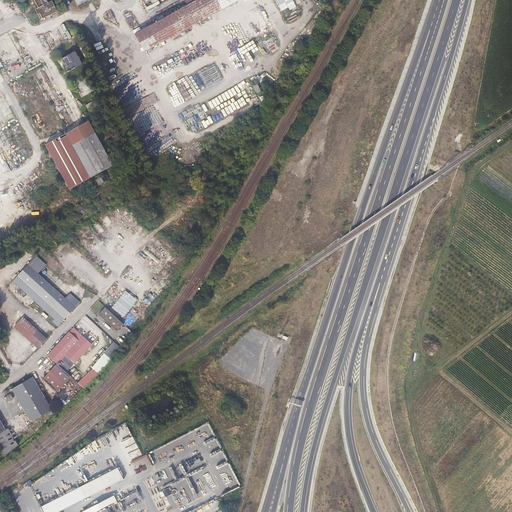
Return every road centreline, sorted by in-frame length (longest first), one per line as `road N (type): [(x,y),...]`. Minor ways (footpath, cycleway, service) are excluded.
road 1 (motorway): [(300,511),(321,409),(455,0)]
road 2 (motorway): [(431,28),(304,426),(290,511)]
road 3 (motorway): [(431,28),(366,197),(282,462)]
road 4 (motorway): [(379,283),(465,0)]
road 5 (motorway): [(406,511),(360,399),(361,353),(379,283)]
road 6 (motorway): [(371,511),(353,466),(345,393),(379,283)]
road 7 (residential): [(0,391),(141,240)]
road 8 (unknown): [(31,511),(29,490),(107,447),(117,449),(133,478)]
